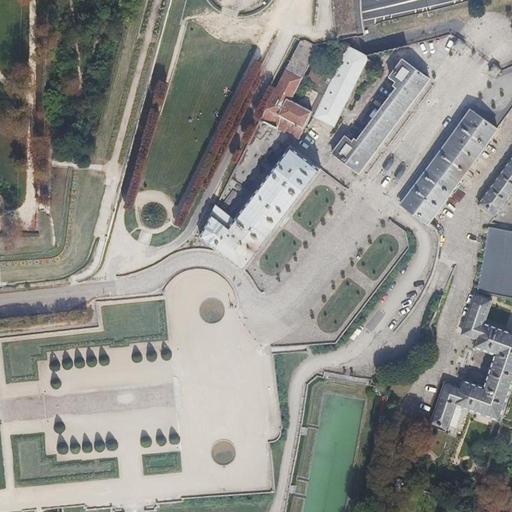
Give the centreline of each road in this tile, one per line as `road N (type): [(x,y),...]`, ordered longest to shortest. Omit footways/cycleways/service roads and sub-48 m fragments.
road 1 (unclassified): [(254,302),(270,313),(282,308),(478,53),(511,27)]
road 2 (motorway): [(0,57),(358,5)]
road 3 (unclassified): [(254,302),(234,273),(206,257),(172,263),(140,285),(0,301)]
road 4 (track): [(30,222),(34,0)]
